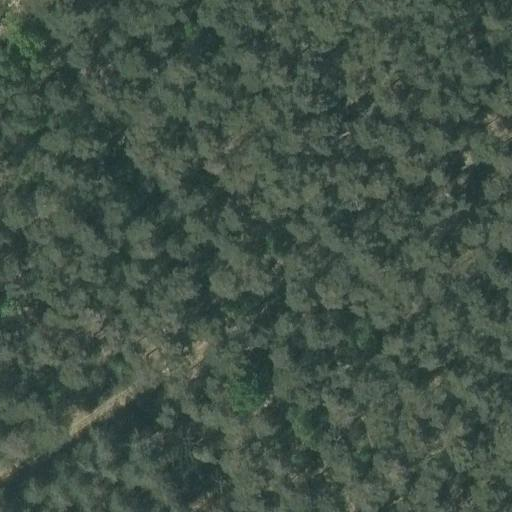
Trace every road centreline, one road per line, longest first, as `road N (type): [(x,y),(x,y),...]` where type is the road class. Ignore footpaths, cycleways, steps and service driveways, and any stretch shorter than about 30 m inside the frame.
road 1 (track): [(400,511),(348,378),(179,121),(149,52),(114,0)]
road 2 (track): [(0,471),(227,320)]
